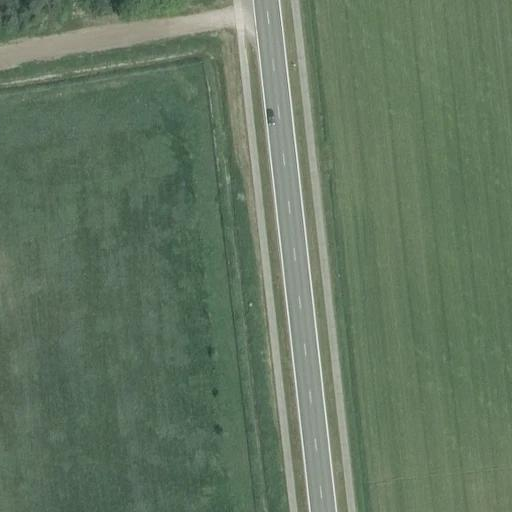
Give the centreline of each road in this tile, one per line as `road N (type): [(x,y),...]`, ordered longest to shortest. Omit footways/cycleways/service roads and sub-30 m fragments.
road 1 (primary): [(328,511),(273,0)]
road 2 (track): [(0,55),(167,26),(276,18)]
